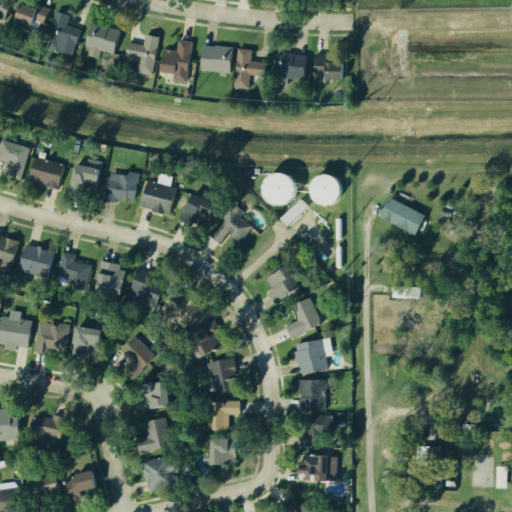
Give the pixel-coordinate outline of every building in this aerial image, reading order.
[(0,0),(10,0),(2,12),(0,11),(0,0)] [(32,9),(25,24),(9,17),(15,2),(32,9)] [(37,8),(33,17),(42,20),(46,12),(37,8)] [(42,48),(55,52),(59,39),(73,43),(76,31),(63,27),(67,15),(56,11),(42,48)] [(119,30),(112,54),(97,49),(94,57),(82,54),(92,22),(119,30)] [(158,38),(150,76),(135,73),(138,59),(124,56),(127,42),(141,44),(142,35),(158,38)] [(183,86),(169,84),(170,73),(158,72),(161,47),(173,49),(174,39),(188,40),(183,86)] [(230,49),(228,71),(200,69),(202,47),(230,49)] [(236,49),(232,85),(248,86),(252,51),(236,49)] [(305,55),(303,75),(270,72),(272,53),(305,55)] [(310,76),(339,78),(340,62),(312,59),(310,76)] [(0,142),(0,159),(8,161),(5,174),(20,177),(26,149),(0,142)] [(32,157),(26,178),(56,186),(61,164),(32,157)] [(98,171),(92,195),(65,188),(70,165),(98,171)] [(137,174),(130,208),(100,201),(108,168),(137,174)] [(260,189),(260,184),(262,180),(264,176),(268,174),(272,172),(277,172),(281,173),(285,175),(288,178),(290,182),(290,187),(289,192),(287,196),(283,200),(279,201),(274,202),(269,200),(265,198),(262,194),(260,189)] [(335,183),(332,179),(329,176),(324,174),(319,174),(315,175),(311,178),(308,182),(306,186),(307,191),(308,196),(312,199),(316,202),(321,203),(325,202),(330,200),(333,197),(335,192),(336,188),(335,183)] [(145,181),(138,208),(162,214),(167,186),(145,181)] [(186,193),(175,219),(195,227),(206,201),(186,193)] [(387,195),(377,215),(412,233),(423,213),(387,195)] [(299,198),(278,217),(285,224),(306,205),(299,198)] [(218,244),(227,234),(236,242),(249,227),(238,217),(243,212),(234,204),(208,235),(218,244)] [(305,232),(300,236),(305,242),(309,237),(305,232)] [(0,235),(17,241),(10,263),(0,260),(0,235)] [(16,268),(45,276),(51,253),(22,245),(16,268)] [(53,280),(83,289),(91,264),(61,255),(53,280)] [(97,261),(90,287),(121,295),(125,279),(116,276),(118,267),(97,261)] [(268,304),(296,289),(280,264),(263,276),(268,285),(259,290),(268,304)] [(151,303),(126,293),(135,267),(146,271),(142,283),(156,289),(151,303)] [(323,276),(318,279),(321,284),(326,281),(323,276)] [(420,286),(392,285),(392,297),(419,298),(420,286)] [(200,309),(183,327),(160,304),(177,287),(200,309)] [(324,294),(317,297),(323,308),(329,305),(324,294)] [(319,325),(287,337),(282,324),(294,320),(288,304),(307,296),(319,325)] [(0,314),(32,321),(28,337),(0,330),(0,314)] [(37,320),(66,324),(62,352),(33,348),(37,320)] [(216,350),(198,358),(184,330),(203,321),(216,350)] [(71,325),(67,353),(94,357),(97,329),(71,325)] [(152,357),(136,372),(115,349),(131,334),(152,357)] [(292,344),(298,373),(328,366),(321,338),(292,344)] [(207,361),(214,392),(234,387),(227,356),(207,361)] [(297,377),(322,377),(322,412),(297,412),(297,377)] [(162,408),(161,380),(140,381),(141,409),(162,408)] [(200,429),(228,430),(228,411),(238,411),(238,401),(201,400),(200,429)] [(0,412),(0,439),(16,439),(15,412),(0,412)] [(62,439),(65,416),(34,412),(31,435),(62,439)] [(301,445),(325,447),(328,416),(304,413),(301,445)] [(163,415),(141,421),(144,435),(133,438),(136,452),(170,444),(163,415)] [(206,437),(205,463),(233,465),(234,439),(206,437)] [(438,445),(427,445),(425,463),(437,464),(438,445)] [(294,464),(295,480),(329,479),(328,454),(306,455),(306,463),(294,464)] [(140,462),(147,491),(173,484),(166,456),(140,462)] [(505,466),(494,465),(493,487),(504,487),(505,466)] [(440,468),(422,467),(421,487),(438,488),(440,468)] [(92,473),(94,497),(67,499),(65,475),(92,473)] [(56,476),(58,493),(31,495),(30,477),(56,476)] [(0,486),(0,511),(9,511),(7,486),(0,486)] [(301,506),(310,497),(324,511),(323,511),(284,511),(280,507),(292,496),(301,506)]
